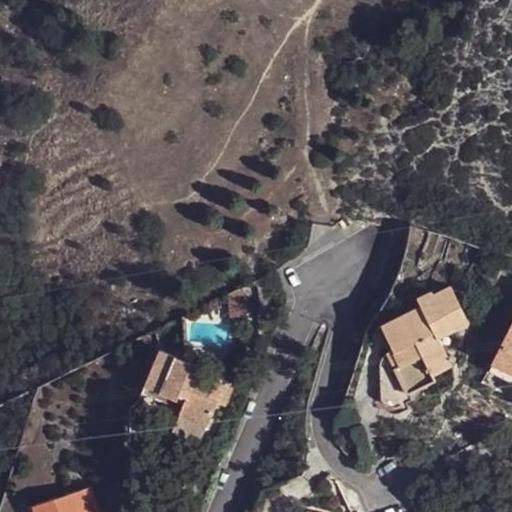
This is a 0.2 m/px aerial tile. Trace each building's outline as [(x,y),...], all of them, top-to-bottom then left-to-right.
[(445,280),(427,287),(425,284),(409,289),(413,297),(372,313),(383,339),(380,340),(379,343),(378,347),(396,384),(423,373),(421,368),(440,360),(429,330),(459,318),(445,280)] [(247,290),(231,298),(232,320),(249,320),(250,305),(247,290)] [(511,323),(492,363),(511,373),(511,323)] [(374,353),(370,394),(373,398),(379,399),(384,397),(399,391),(396,384),(378,347),(374,353)] [(143,386),(176,401),(179,394),(186,397),(180,412),(208,424),(217,403),(224,406),(233,384),(216,377),(213,384),(197,376),(202,366),(160,348),(143,386)] [(510,394),(511,388),(511,373),(492,363),(482,382),(510,394)] [(203,434),(208,424),(180,412),(175,422),(203,434)] [(98,511),(91,485),(33,504),(35,511),(98,511)] [(331,511),(284,502),(281,511),(331,511)]
